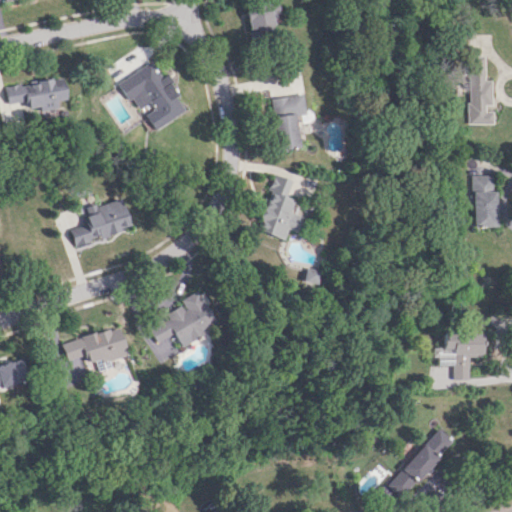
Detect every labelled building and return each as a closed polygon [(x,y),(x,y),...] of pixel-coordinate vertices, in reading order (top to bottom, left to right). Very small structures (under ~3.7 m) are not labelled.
[(245,32),(269,29),(267,12),(272,11),(270,2),(241,6),(245,32)] [(489,123),(489,108),(488,108),(488,80),(481,80),(481,55),(464,55),(464,123),(489,123)] [(184,110),(153,59),(136,69),(145,86),(140,89),(152,109),(143,114),(152,129),(184,110)] [(3,86),(6,104),(22,101),(23,109),(36,106),(37,111),(55,108),(54,101),(64,99),(60,76),(3,86)] [(266,98),(274,150),(295,146),(291,115),(301,113),(298,93),(266,98)] [(280,239),(283,229),(293,232),(298,215),(285,212),(289,198),(283,196),(289,179),(271,174),(253,230),(280,239)] [(492,226),(491,174),(468,175),(469,227),(492,226)] [(72,244),(128,228),(119,198),(79,209),(83,224),(68,229),(72,244)] [(312,283),(315,270),(301,267),(299,281),(312,283)] [(212,324),(192,290),(176,299),(179,304),(144,324),(155,344),(163,339),(169,349),(212,324)] [(476,332),(436,332),(437,347),(426,347),(426,357),(432,357),(432,364),(446,364),(446,381),(462,381),(462,356),(476,356),(476,332)]
